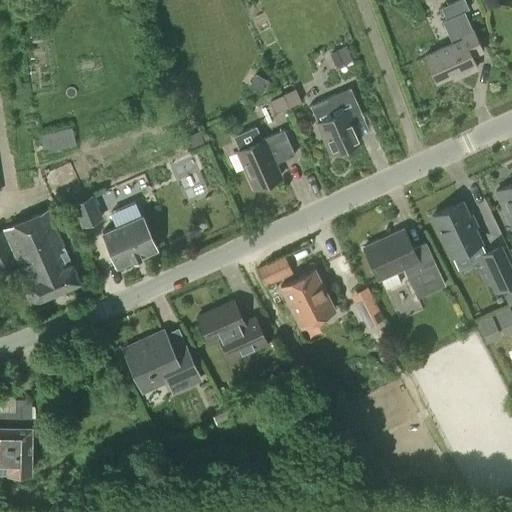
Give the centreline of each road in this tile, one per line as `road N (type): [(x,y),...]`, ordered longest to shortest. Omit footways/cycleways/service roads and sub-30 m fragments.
road 1 (tertiary): [(0,352),(511,124)]
road 2 (track): [(360,0),(421,166)]
